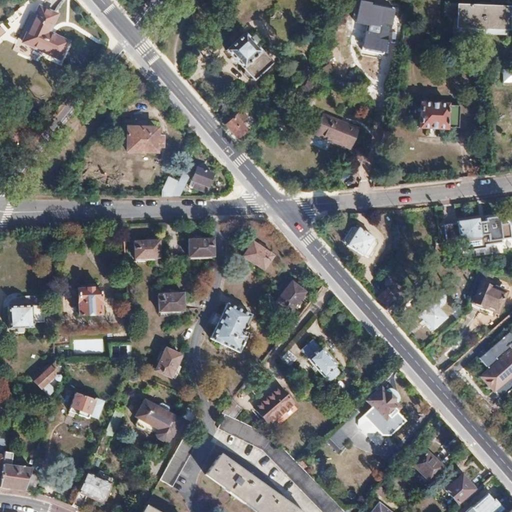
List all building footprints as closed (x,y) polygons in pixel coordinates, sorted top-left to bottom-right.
[(388,28),(393,7),(359,0),(355,22),(366,24),(361,48),(382,52),(387,28),(388,28)] [(506,27),(507,7),(457,4),(456,25),(506,27)] [(23,42),(59,58),(67,41),(48,32),(56,15),(39,7),(23,42)] [(272,62),(244,33),(226,50),(242,68),(243,73),(248,78),(252,78),(253,80),(272,62)] [(414,54),(416,41),(402,34),(398,52),(414,54)] [(511,82),(511,68),(501,69),(501,83),(511,82)] [(456,127),(456,112),(444,112),(445,104),(417,103),(417,117),(409,117),(409,127),(416,127),(417,128),(444,129),(445,127),(456,127)] [(352,141),(356,120),(319,111),(314,132),(352,141)] [(246,130),(235,116),(225,125),(232,133),(237,138),(246,130)] [(156,135),(156,127),(127,127),(126,150),(155,150),(155,146),(161,146),(161,135),(156,135)] [(387,143),(390,129),(383,127),(380,142),(387,143)] [(204,191),(211,174),(186,163),(179,175),(189,179),(194,181),(192,186),(204,191)] [(176,182),(177,181),(167,176),(160,190),(160,196),(164,195),(169,196),(176,182)] [(177,195),(183,185),(176,182),(169,196),(177,195)] [(461,224),(446,226),(448,237),(462,235),(463,240),(491,237),(491,240),(511,237),(511,224),(511,223),(503,224),(502,216),(489,217),(489,220),(483,222),(482,217),(460,220),(461,224)] [(373,237),(357,227),(356,229),(353,227),(350,227),(342,239),(342,242),(346,244),(346,246),(361,255),(362,254),(367,257),(377,242),(372,239),(373,237)] [(211,239),(187,240),(188,257),(212,256),(211,239)] [(158,258),(157,241),(133,242),(133,259),(158,258)] [(272,255),(252,241),(242,255),(263,269),(272,255)] [(419,278),(439,258),(439,259),(439,261),(441,261),(442,262),(443,262),(444,261),(444,260),(445,258),(444,257),(443,256),(442,256),(439,256),(438,243),(428,244),(429,255),(424,260),(427,263),(415,273),(419,278)] [(468,256),(480,256),(480,248),(468,248),(468,256)] [(402,295),(385,276),(380,280),(386,287),(395,297),(397,300),(398,299),(402,295)] [(289,310),(305,291),(291,280),(275,300),(289,310)] [(497,311),(505,292),(480,282),(471,303),(482,307),(483,305),(497,311)] [(99,313),(98,287),(76,288),(76,314),(99,313)] [(395,297),(386,287),(375,298),(376,299),(383,307),(395,297)] [(400,309),(412,298),(406,292),(398,299),(397,300),(394,303),(400,309)] [(182,311),(181,293),(156,294),(157,312),(182,311)] [(432,329),(445,317),(431,302),(418,313),(432,329)] [(43,320),(42,303),(7,305),(8,326),(16,326),(17,331),(24,330),(23,325),(32,325),(32,321),(43,320)] [(251,314),(225,303),(209,338),(239,351),(248,332),(243,330),(251,314)] [(511,334),(509,331),(478,358),(487,369),(480,375),(499,399),(511,387),(511,334)] [(323,375),(329,380),(338,371),(333,366),(335,364),(319,347),(318,348),(310,340),(301,348),(308,356),(306,358),(322,376),(323,375)] [(130,359),(129,351),(129,343),(108,344),(109,359),(130,359)] [(278,356),(290,366),(300,353),(289,344),(278,356)] [(153,371),(168,377),(179,354),(163,348),(153,371)] [(39,386),(54,372),(53,361),(33,380),(39,386)] [(266,423),(290,402),(276,385),(252,406),(266,423)] [(399,406),(380,386),(365,400),(371,407),(362,416),(384,439),(404,421),(393,412),(399,406)] [(75,392),(69,406),(77,409),(75,413),(86,417),(87,414),(95,417),(102,400),(94,397),(93,399),(75,392)] [(172,435),(180,417),(167,411),(168,408),(167,405),(161,402),(157,403),(156,405),(142,398),(133,416),(137,418),(134,423),(135,426),(141,430),(145,428),(145,427),(155,432),(155,434),(156,437),(158,438),(159,436),(163,438),(162,440),(163,440),(168,440),(171,435),(172,435)] [(232,417),(239,408),(229,400),(221,410),(220,412),(232,417)] [(102,456),(121,412),(113,408),(106,424),(94,452),(102,456)] [(292,458),(270,435),(244,423),(232,417),(220,412),(214,426),(245,440),(262,449),(284,472),(321,511),(343,511),(331,500),(292,458)] [(170,485),(194,442),(182,435),(176,447),(164,468),(158,479),(170,485)] [(23,489),(30,468),(10,465),(12,452),(3,451),(0,470),(0,485),(8,487),(23,489)] [(411,463),(421,473),(418,477),(424,482),(439,467),(438,466),(442,462),(437,457),(433,461),(424,451),(411,463)] [(93,475),(102,456),(94,452),(88,467),(85,472),(93,475)] [(258,511),(298,511),(218,454),(204,473),(258,511)] [(99,503),(109,482),(93,475),(85,472),(71,504),(79,507),(84,496),(99,503)] [(31,491),(36,476),(28,473),(23,489),(31,491)] [(442,486),(457,502),(472,488),(460,475),(451,483),(449,481),(442,486)] [(494,511),(500,507),(492,499),(491,500),(485,494),(470,507),(463,511),(494,511)] [(400,511),(401,511),(400,511),(392,511),(379,501),(369,511),(400,511)]
